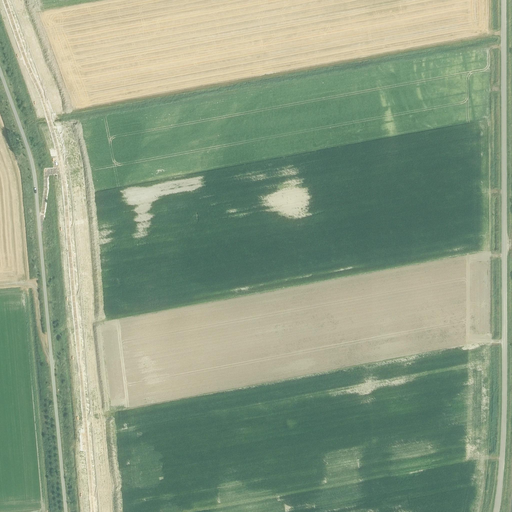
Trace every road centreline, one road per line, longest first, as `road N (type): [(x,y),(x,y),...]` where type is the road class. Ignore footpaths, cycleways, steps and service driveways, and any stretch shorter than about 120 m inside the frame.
road 1 (unclassified): [(493,511),(503,439),(503,0)]
road 2 (unclassified): [(65,511),(36,177),(0,68)]
